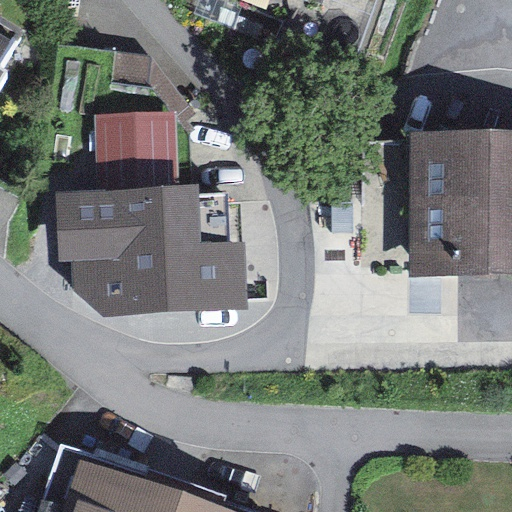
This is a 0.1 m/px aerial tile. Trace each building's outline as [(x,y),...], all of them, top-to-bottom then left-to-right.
[(249,0),(307,22),(315,0),(249,0)] [(0,35),(0,60),(11,42),(0,35)] [(189,175),(186,95),(101,99),(104,178),(189,175)] [(511,153),(423,153),(423,265),(511,265),(511,153)] [(67,210),(68,259),(85,258),(87,310),(229,305),(225,204),(67,210)] [(168,511),(83,483),(72,511),(168,511)]
